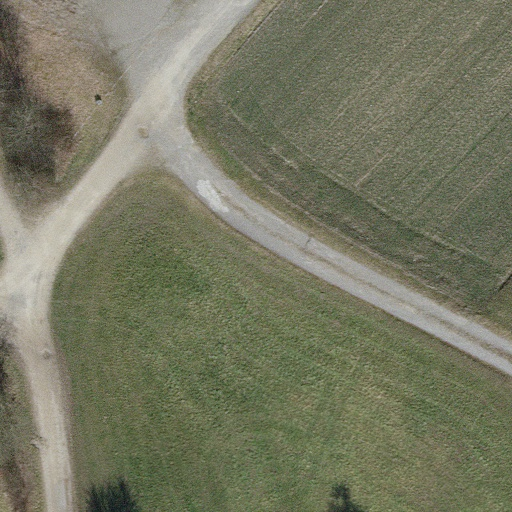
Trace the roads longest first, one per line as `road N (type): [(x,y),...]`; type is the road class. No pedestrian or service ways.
road 1 (track): [(511,361),(245,222),(141,145)]
road 2 (track): [(0,291),(24,277),(260,0)]
road 3 (track): [(56,511),(24,277),(0,211)]
